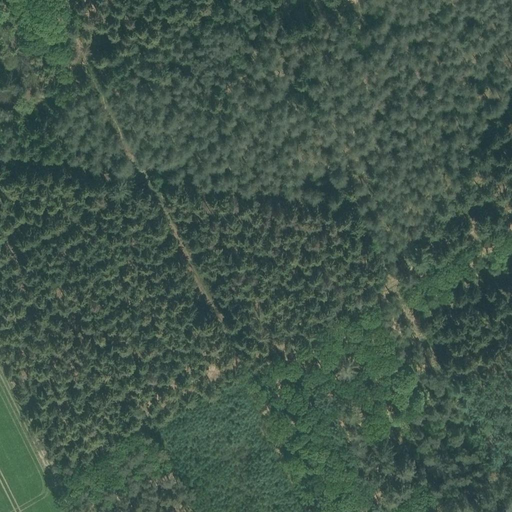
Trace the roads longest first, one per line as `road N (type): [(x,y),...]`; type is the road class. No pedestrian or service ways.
road 1 (track): [(0,385),(50,483),(511,214)]
road 2 (track): [(315,511),(142,168)]
road 3 (track): [(142,168),(51,0)]
